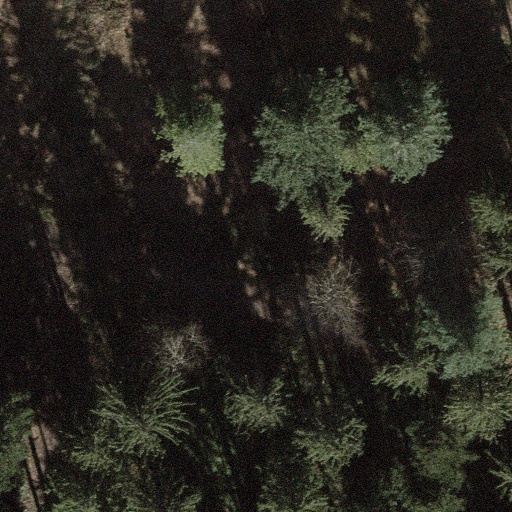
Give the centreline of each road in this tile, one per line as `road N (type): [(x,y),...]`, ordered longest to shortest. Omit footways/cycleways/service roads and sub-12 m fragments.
road 1 (track): [(0,221),(211,277),(427,353),(511,396)]
road 2 (track): [(63,237),(59,511)]
